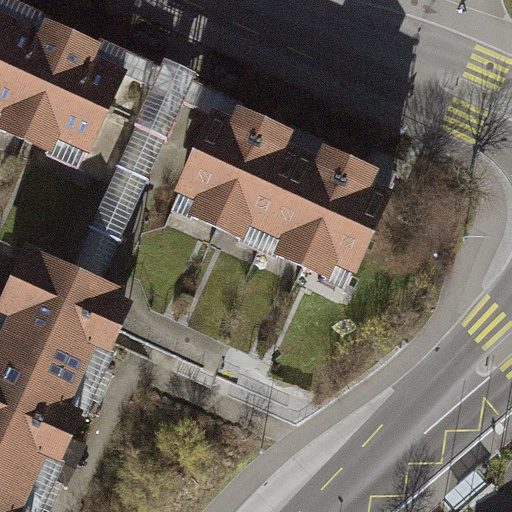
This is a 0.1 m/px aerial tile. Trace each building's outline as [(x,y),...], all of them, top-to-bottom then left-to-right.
[(0,102),(24,49),(0,38),(0,102)] [(59,65),(24,49),(0,102),(0,157),(16,164),(59,65)] [(94,80),(59,65),(16,164),(50,179),(94,80)] [(129,96),(94,80),(50,179),(85,195),(129,96)] [(200,132),(173,120),(129,220),(156,231),(200,132)] [(228,144),(200,132),(156,231),(184,244),(228,144)] [(256,157),(228,144),(184,244),(212,256),(256,157)] [(284,169),(256,157),(212,256),(240,269),(284,169)] [(314,182),(284,169),(240,269),(270,282),(314,182)] [(342,195),(314,182),(270,282),(298,294),(342,195)] [(370,207),(342,195),(298,294),(326,306),(370,207)] [(397,219),(370,207),(326,306),(353,319),(397,219)] [(120,348),(6,299),(0,312),(0,327),(109,374),(120,348)] [(109,374),(0,327),(0,359),(97,400),(109,374)] [(97,400),(0,359),(0,391),(85,428),(97,400)] [(85,428),(0,391),(0,423),(74,455),(85,428)] [(74,455),(0,423),(0,456),(62,483),(74,455)] [(62,483),(0,456),(0,488),(51,510),(62,483)] [(49,511),(51,510),(0,488),(0,511),(49,511)]
